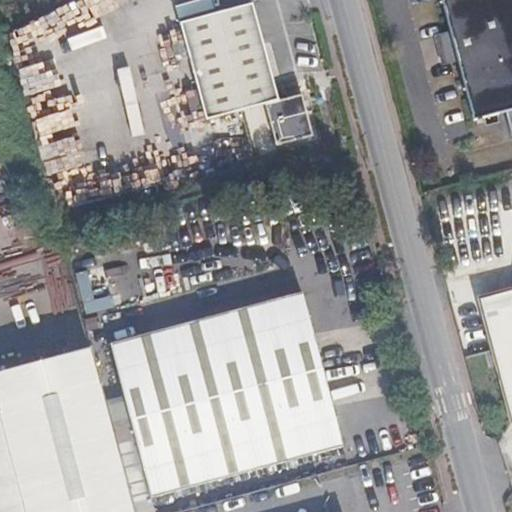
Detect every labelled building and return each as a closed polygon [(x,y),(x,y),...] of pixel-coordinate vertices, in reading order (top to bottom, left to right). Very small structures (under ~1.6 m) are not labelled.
[(511,0),(444,0),(453,32),(454,35),(443,38),(450,64),(461,61),(462,64),(476,120),(506,112),(511,136),(511,0)] [(181,24),(205,120),(264,105),(275,147),(313,137),(302,95),(278,102),(253,5),(181,24)] [(445,69),(462,64),(461,61),(450,64),(443,38),(454,35),(453,32),(436,37),(445,69)] [(511,411),(511,290),(483,298),(511,411)] [(159,491),(353,443),(315,291),(121,340),(159,491)] [(0,397),(2,406),(0,406),(0,511),(136,511),(93,346),(0,370),(0,397)]
